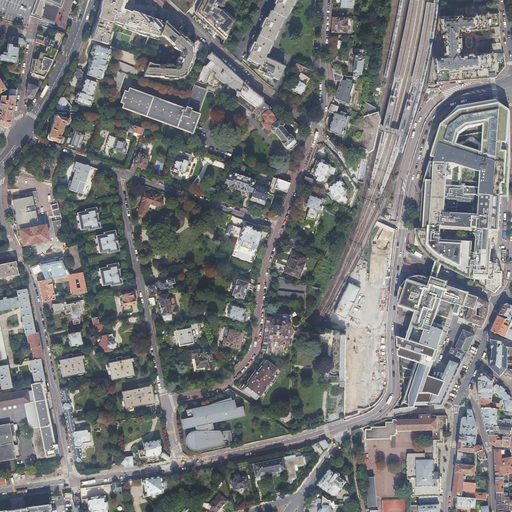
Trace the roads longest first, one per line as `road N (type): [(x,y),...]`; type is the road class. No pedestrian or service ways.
road 1 (residential): [(72,482),(37,305),(15,251)]
road 2 (residential): [(115,171),(166,404)]
road 3 (residential): [(278,226),(246,360),(212,389),(166,404)]
road 4 (primary): [(337,427),(375,413),(390,394),(398,251)]
road 5 (residential): [(315,129),(160,0)]
road 6 (residential): [(115,171),(278,226)]
road 7 (primary): [(179,466),(337,427)]
road 8 (primary): [(17,139),(41,109),(88,0)]
road 9 (residential): [(325,0),(324,91),(315,129)]
road 10 (residential): [(463,391),(489,454),(494,511)]
